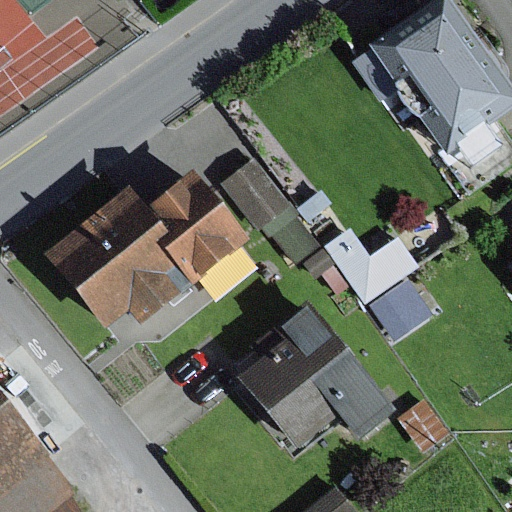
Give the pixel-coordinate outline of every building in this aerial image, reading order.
[(511,104),(441,1),(367,52),(440,160),(492,123),(511,110),(511,104)] [(511,165),(511,150),(492,123),(440,160),(467,198),(511,165)] [(253,164),(220,188),(255,233),(261,228),(287,209),(253,164)] [(125,195),(41,259),(100,335),(122,317),(135,333),(243,249),(188,179),(141,215),(125,195)] [(318,248),(287,209),(261,228),(293,268),(318,248)] [(367,262),(346,234),(322,250),(363,309),(417,271),(397,242),(367,262)] [(406,283),(367,309),(392,345),(430,318),(406,283)] [(285,354),(239,393),(293,458),(333,425),(352,448),(391,416),(304,311),(271,337),(285,354)] [(421,404),(396,422),(421,456),(446,438),(421,404)] [(0,415),(0,511),(47,511),(68,495),(0,415)] [(351,511),(334,490),(307,511),(351,511)]
